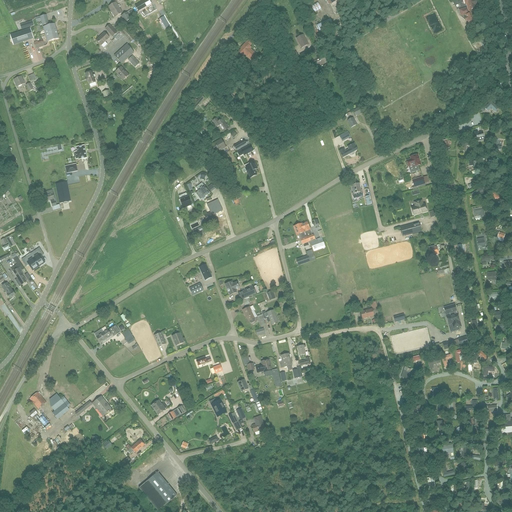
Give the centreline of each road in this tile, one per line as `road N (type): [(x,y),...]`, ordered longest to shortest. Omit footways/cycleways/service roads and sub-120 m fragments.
road 1 (unclassified): [(115,383),(213,339),(259,342),(297,329),(273,220)]
road 2 (track): [(424,511),(378,325),(297,329)]
road 3 (residential): [(58,266),(1,84),(68,43)]
road 4 (residential): [(58,266),(102,174),(68,43)]
road 5 (unclassified): [(72,329),(182,260),(273,220)]
road 6 (unclassified): [(273,220),(423,136)]
road 7 (unclassified): [(459,304),(423,136)]
road 8 (unclassified): [(220,511),(115,383)]
